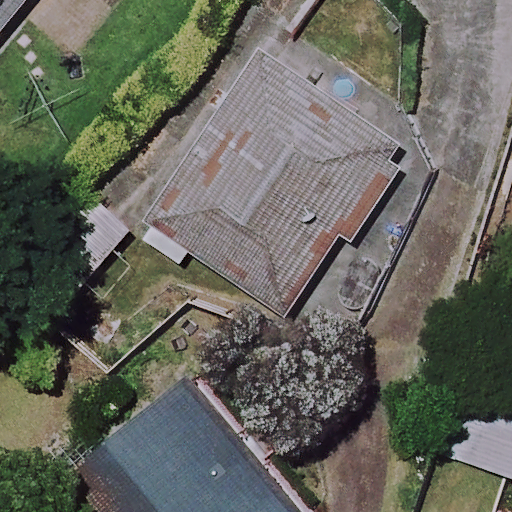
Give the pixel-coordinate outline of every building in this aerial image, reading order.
[(0,0),(0,35),(28,0),(0,0)] [(408,151),(277,53),(154,216),(285,314),(408,151)] [(134,225),(86,187),(19,269),(67,308),(134,225)] [(511,373),(470,361),(440,457),(511,479),(511,373)] [(303,511),(200,378),(71,478),(97,511),(303,511)]
